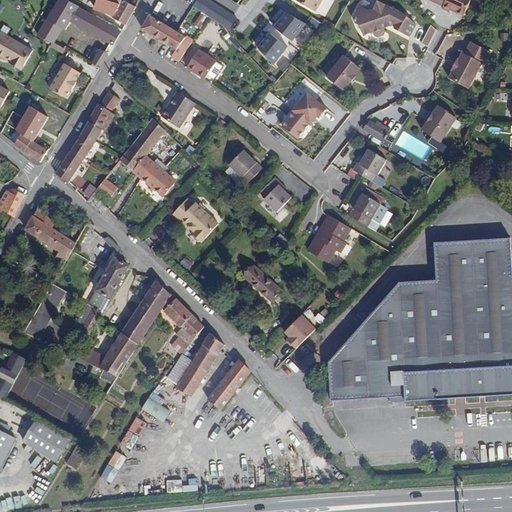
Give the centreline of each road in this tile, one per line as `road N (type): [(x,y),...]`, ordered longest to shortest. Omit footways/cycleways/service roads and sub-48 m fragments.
road 1 (residential): [(43,178),(173,284),(288,396)]
road 2 (trunk): [(481,509),(443,496),(241,511)]
road 3 (residential): [(310,175),(123,44)]
road 4 (residential): [(441,33),(418,79),(362,108),(310,175)]
road 5 (residential): [(123,44),(43,178)]
road 6 (unknown): [(185,422),(208,451),(242,453),(288,396)]
